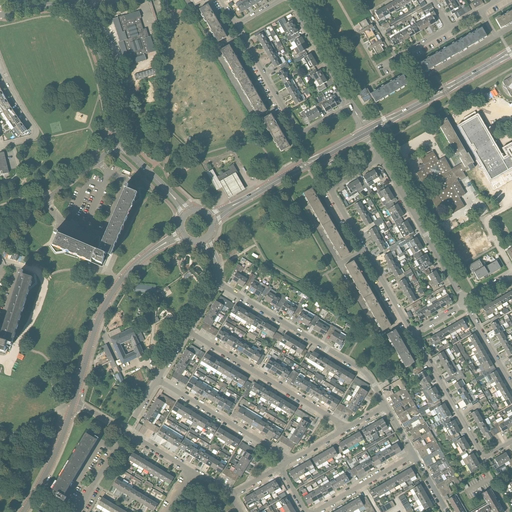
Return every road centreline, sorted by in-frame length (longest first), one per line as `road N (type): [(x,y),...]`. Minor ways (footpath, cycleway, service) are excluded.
road 1 (residential): [(412,332),(332,191),(383,158)]
road 2 (residential): [(385,406),(364,371),(215,281)]
road 3 (tertiary): [(73,402),(112,292),(137,263),(182,233)]
road 4 (residential): [(347,428),(186,330)]
road 5 (tertiary): [(211,219),(367,131)]
road 6 (residential): [(464,303),(383,158)]
road 7 (tertiary): [(367,131),(511,52)]
road 8 (residential): [(290,460),(157,380)]
road 9 (residential): [(45,201),(58,217),(99,232),(122,184),(99,160)]
road 10 (tertiary): [(71,10),(87,22),(100,52),(124,143)]
road 11 (residential): [(483,456),(412,332)]
road 12 (residential): [(297,133),(237,24)]
road 13 (residential): [(351,105),(291,0)]
road 14 (tertiary): [(23,511),(73,402)]
